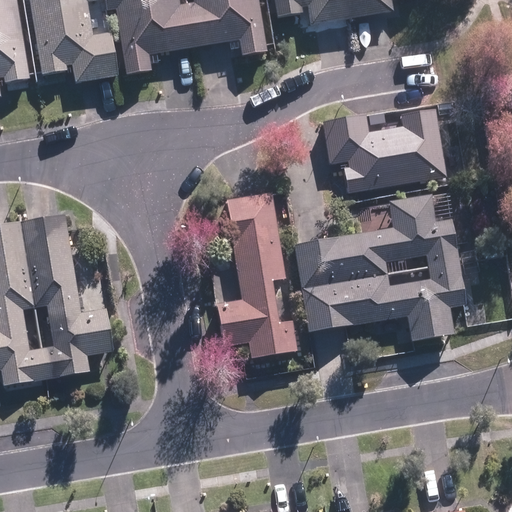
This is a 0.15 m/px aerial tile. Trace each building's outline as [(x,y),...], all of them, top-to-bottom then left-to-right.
[(0,0),(0,95),(1,95),(0,86),(0,83),(30,79),(16,0),(0,0)] [(29,0),(40,76),(72,71),(74,83),(118,77),(112,34),(92,37),(86,0),(29,0)] [(192,0),(193,3),(188,3),(179,5),(178,0),(102,0),(105,13),(117,11),(126,74),(152,70),(150,54),(194,48),(240,41),(242,56),(264,53),(256,0),(192,0)] [(274,0),(278,17),(384,0),(274,0)] [(330,132),(341,197),(446,178),(434,113),(330,132)] [(295,350),(270,194),(223,202),(239,300),(215,304),(222,346),(249,342),(251,357),(295,350)] [(309,331),(411,314),(415,341),(452,335),(447,308),(465,305),(451,221),(433,224),(428,198),(392,205),(396,230),(295,246),(309,331)] [(65,215),(20,222),(0,225),(0,370),(2,370),(4,385),(45,378),(90,371),(87,353),(113,349),(106,307),(80,311),(65,215)]
